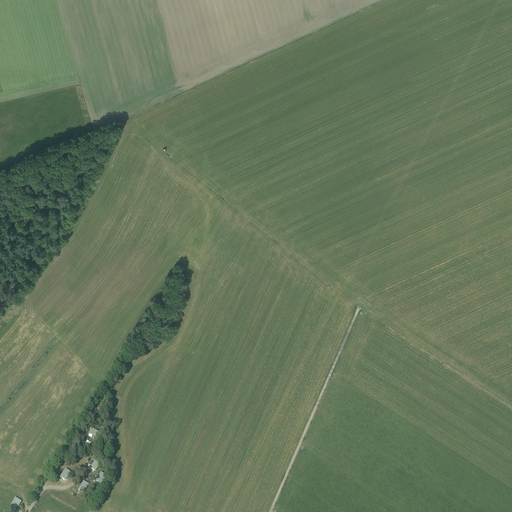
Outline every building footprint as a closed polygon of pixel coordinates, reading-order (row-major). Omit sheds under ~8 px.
[(92,428),(89,433),(98,438),(101,433),(92,428)] [(95,460),(90,468),(95,471),(100,463),(95,460)] [(66,469),(59,477),(64,480),(70,473),(66,469)] [(101,473),(96,481),(101,484),(106,476),(101,473)] [(83,481),(78,490),(83,493),(88,484),(83,481)] [(5,511),(14,511),(21,502),(15,498),(6,511),(5,511)]
